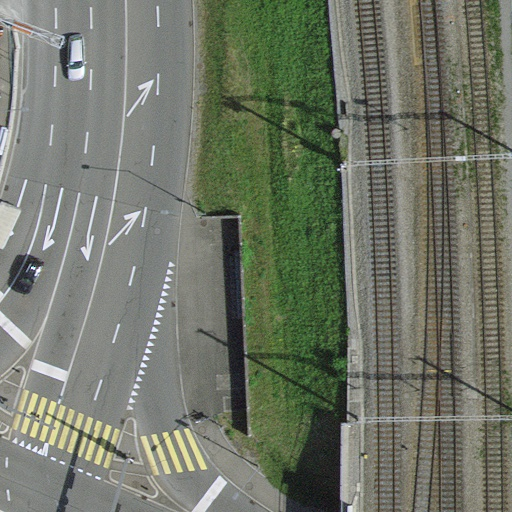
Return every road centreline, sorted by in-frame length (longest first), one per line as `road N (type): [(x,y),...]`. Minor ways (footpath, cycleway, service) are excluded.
road 1 (secondary): [(200,511),(165,453),(135,366),(100,214)]
road 2 (primary): [(100,214),(50,492)]
road 3 (primary): [(111,0),(100,214)]
road 4 (primary): [(100,214),(0,302)]
